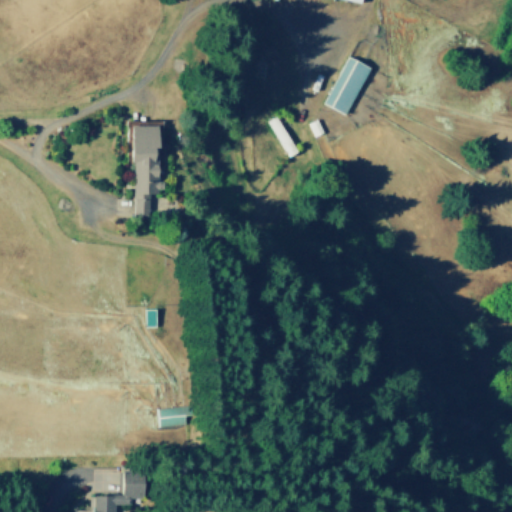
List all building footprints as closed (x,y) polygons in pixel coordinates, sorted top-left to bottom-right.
[(345,57),(365,68),(340,114),(320,104),(345,57)] [(257,61),(265,63),(262,78),(254,77),(257,61)] [(265,121),(273,115),(295,151),(286,156),(265,121)] [(306,122),(313,119),(319,132),(312,135),(306,122)] [(129,214),(129,163),(125,163),(125,124),(153,124),(154,194),(145,194),(146,213),(129,214)] [(238,141),(248,141),(248,156),(239,156),(238,141)] [(141,307),(151,306),(152,326),(142,327),(141,307)] [(153,407),(180,405),(182,425),(154,428),(153,407)] [(88,511),(88,494),(107,493),(118,492),(118,467),(143,467),(144,497),(125,497),(125,503),(110,503),(110,511),(88,511)]
